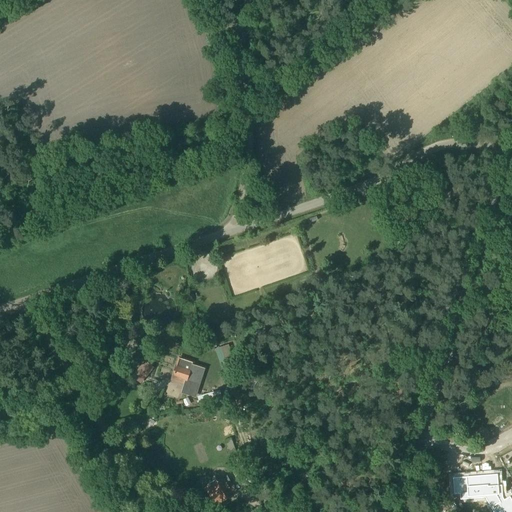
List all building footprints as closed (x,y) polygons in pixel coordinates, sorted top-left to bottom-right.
[(197,364),(193,363),(180,358),(172,380),(185,385),(183,392),(195,396),(202,374),(195,371),(197,364)] [(145,360),(134,373),(143,381),(154,368),(145,360)] [(104,376),(94,381),(99,390),(104,387),(109,384),(110,383),(117,380),(125,378),(132,376),(129,366),(126,367),(118,369),(111,372),(104,376)] [(237,493),(231,481),(228,482),(225,476),(206,488),(211,497),(212,497),(216,505),(237,493)] [(476,477),(467,477),(467,497),(496,497),(500,504),(492,509),(493,511),(511,511),(511,503),(509,499),(504,502),(502,499),(502,487),(498,487),(498,477),(487,477),(488,479),(482,479),(482,481),(476,481),(476,477)]
